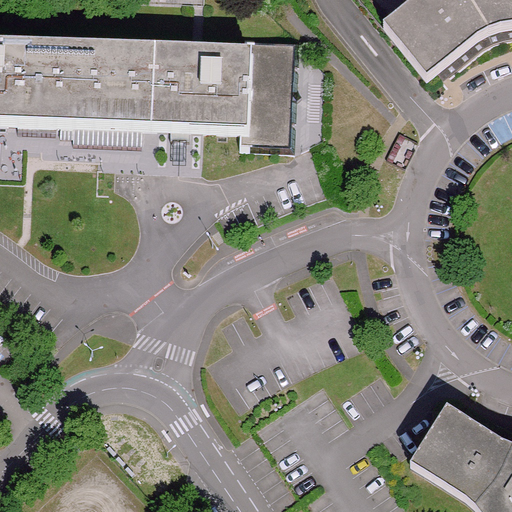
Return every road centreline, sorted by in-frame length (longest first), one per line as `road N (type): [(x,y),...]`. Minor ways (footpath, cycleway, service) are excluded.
road 1 (residential): [(408,234),(339,235),(244,271),(186,317),(148,392)]
road 2 (residential): [(408,234),(415,288),(441,337),(488,379),(511,388)]
road 3 (residential): [(511,94),(447,137),(419,183),(408,234)]
road 4 (residential): [(0,470),(70,402),(97,388),(148,392)]
road 5 (residential): [(148,392),(185,423),(247,511)]
